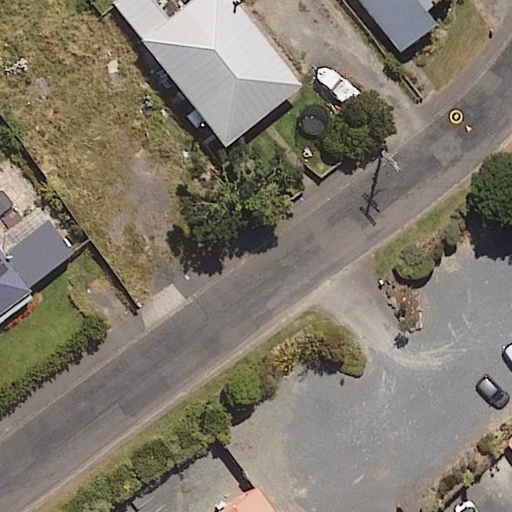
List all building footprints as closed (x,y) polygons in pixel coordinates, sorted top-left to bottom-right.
[(292,86),(226,0),(185,0),(162,18),(148,0),(116,0),(111,4),(217,143),(292,86)] [(359,0),(395,47),(433,18),(422,3),(425,0),(359,0)] [(18,35),(0,51),(72,131),(90,115),(18,35)] [(6,242),(0,232),(0,314),(35,290),(29,282),(77,248),(50,211),(6,242)] [(467,511),(496,488),(479,468),(439,503),(446,511),(467,511)] [(275,511),(256,485),(217,511),(275,511)]
